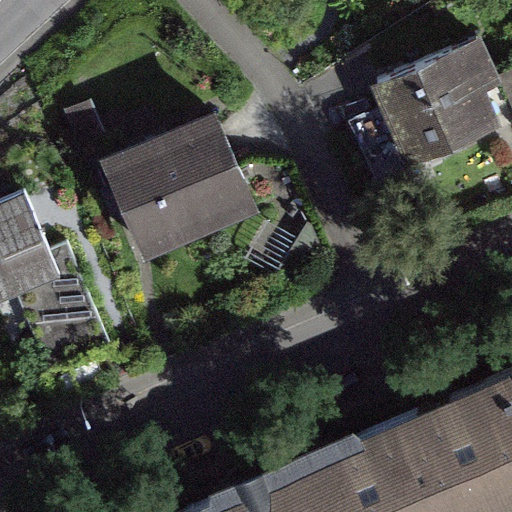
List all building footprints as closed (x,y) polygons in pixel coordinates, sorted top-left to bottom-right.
[(459,39),(356,82),(371,120),(392,168),(480,131),(460,85),(476,78),(459,39)] [(82,126),(71,99),(54,106),(66,133),(82,126)] [(271,208),(222,106),(82,172),(129,272),(175,251),(169,238),(205,221),(212,236),(271,208)] [(392,168),(371,120),(338,134),(371,211),(405,196),(392,168)] [(11,191),(0,196),(0,297),(4,295),(45,377),(110,345),(64,253),(46,262),(11,191)] [(511,367),(165,511),(483,511),(511,500),(511,367)]
